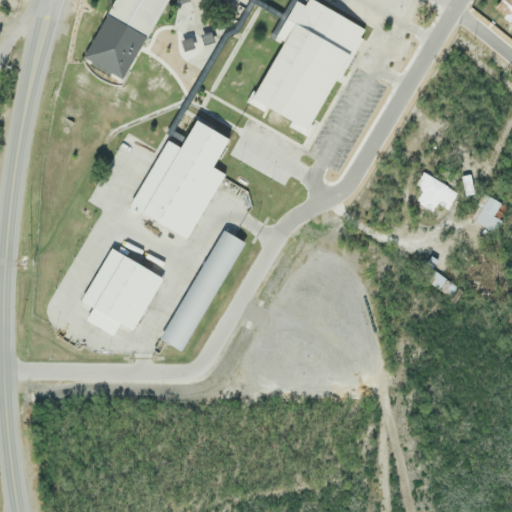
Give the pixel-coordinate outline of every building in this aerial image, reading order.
[(167,0),(122,79),(82,56),(113,0),(167,0)] [(205,51),(218,24),(203,16),(210,0),(183,0),(167,32),(205,51)] [(308,0),(313,0),(365,30),(361,37),(364,39),(340,80),(335,77),(305,129),(251,97),(283,42),(274,37),(287,13),(289,14),(296,1),(305,7),(308,0)] [(511,27),(490,10),(498,0),(511,0),(511,27)] [(409,18),(395,8),(374,38),(389,48),(409,18)] [(196,122),(227,141),(211,167),(222,174),(184,237),(173,230),(142,211),(129,203),(167,139),(181,147),(196,122)] [(423,171),(456,191),(447,207),(436,201),(431,210),(416,201),(421,192),(414,188),(423,171)] [(464,195),(460,176),(470,173),(474,193),(464,195)] [(501,203),(494,215),(502,221),(496,231),(475,219),(489,196),(501,203)] [(224,229),(245,241),(179,350),(158,338),(224,229)] [(94,307),(80,299),(111,247),(163,279),(132,330),(118,322),(111,334),(87,319),(94,307)] [(425,280),(432,270),(456,287),(449,297),(425,280)]
